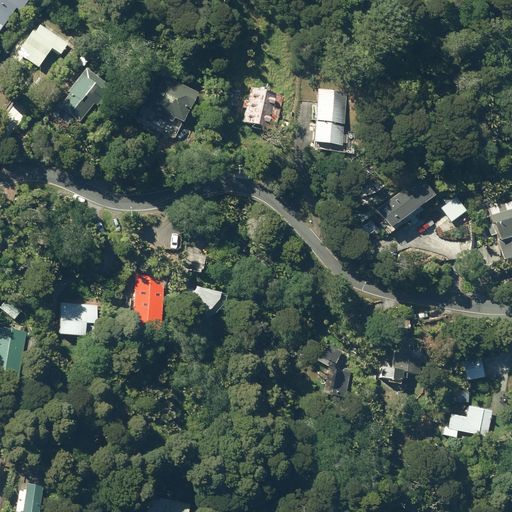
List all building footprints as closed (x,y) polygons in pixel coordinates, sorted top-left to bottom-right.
[(0,0),(0,28),(14,8),(18,11),(25,0),(0,0)] [(24,59),(36,68),(48,49),(58,55),(65,44),(38,25),(33,32),(30,30),(18,47),(25,52),(22,56),(25,58),(24,59)] [(64,56),(70,61),(76,55),(70,49),(64,56)] [(55,107),(74,123),(90,105),(92,107),(104,93),(92,83),(95,80),(82,69),(63,92),(65,95),(55,107)] [(172,118),(180,123),(197,93),(163,76),(156,89),(152,86),(149,93),(146,92),(138,107),(170,122),(172,118)] [(28,88),(36,95),(45,85),(36,78),(28,88)] [(273,131),(282,96),(250,87),(246,102),(243,101),(241,108),(244,108),(240,122),(273,131)] [(310,143),(340,146),(346,93),(316,90),(310,143)] [(374,210),(388,228),(432,195),(418,177),(374,210)] [(495,243),(500,261),(511,257),(511,207),(510,202),(487,210),(492,223),(486,225),(489,236),(494,235),(497,242),(495,243)] [(178,269),(197,274),(204,251),(185,245),(178,269)] [(126,330),(155,334),(162,278),(134,275),(126,330)] [(191,289),(183,287),(182,294),(181,293),(175,315),(179,316),(194,317),(205,311),(213,301),(214,294),(192,288),(191,289)] [(56,336),(81,338),(82,324),(94,325),(95,306),(58,304),(56,336)] [(0,381),(13,384),(25,333),(0,327),(0,381)] [(324,341),(317,355),(335,365),(343,350),(324,341)] [(376,379),(398,383),(399,379),(405,380),(406,373),(413,375),(417,360),(408,358),(409,351),(394,348),(390,369),(379,366),(376,379)] [(460,360),(464,381),(484,378),(480,357),(460,360)] [(320,394),(343,399),(349,373),(327,367),(320,394)] [(469,392),(454,390),(452,402),(467,404),(469,392)] [(498,402),(505,403),(507,391),(500,390),(498,402)] [(446,429),(486,437),(491,412),(467,407),(464,418),(449,415),(446,429)] [(19,511),(35,511),(40,490),(24,487),(19,511)] [(184,511),(186,506),(156,498),(156,502),(147,500),(144,511),(184,511)]
